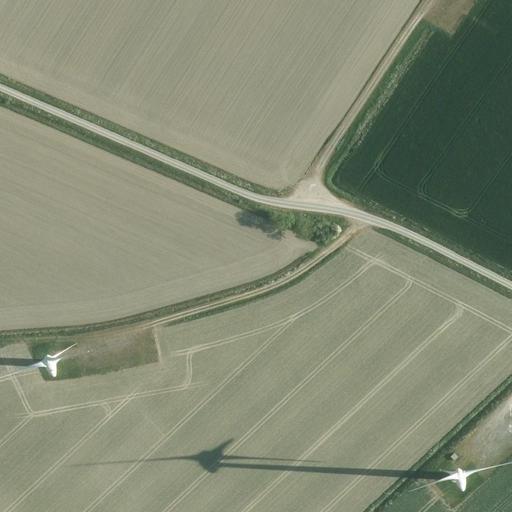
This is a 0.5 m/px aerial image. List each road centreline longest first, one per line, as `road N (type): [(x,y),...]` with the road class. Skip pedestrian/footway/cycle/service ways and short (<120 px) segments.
road 1 (track): [(511,291),(395,232),(267,205),(0,85)]
road 2 (track): [(0,342),(112,331),(255,292),(293,274),(358,221)]
